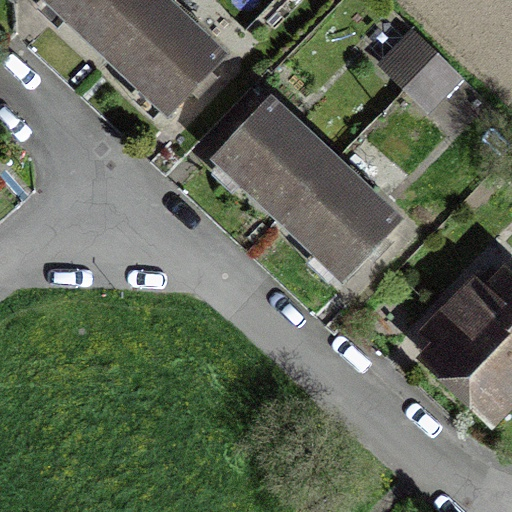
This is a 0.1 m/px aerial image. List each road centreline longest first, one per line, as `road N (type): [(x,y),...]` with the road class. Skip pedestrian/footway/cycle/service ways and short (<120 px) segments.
road 1 (residential): [(97,220),(231,281),(460,511)]
road 2 (residential): [(97,220),(6,88)]
